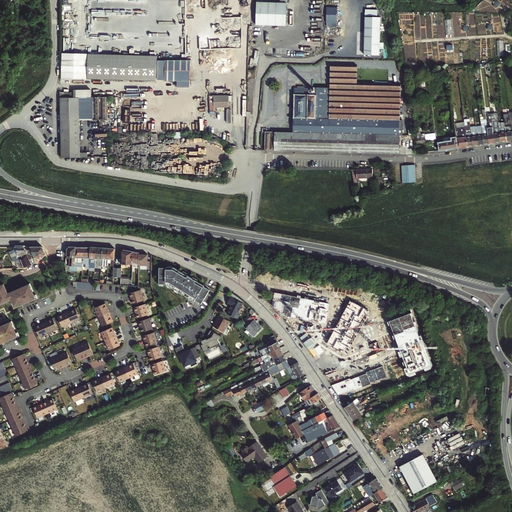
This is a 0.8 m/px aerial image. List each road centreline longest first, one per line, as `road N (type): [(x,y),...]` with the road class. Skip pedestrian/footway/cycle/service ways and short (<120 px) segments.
road 1 (tertiary): [(237,287),(286,334),(404,511)]
road 2 (residential): [(255,183),(259,156),(431,159),(511,149)]
road 3 (trunk): [(389,264),(129,215)]
road 4 (unclassified): [(255,183),(229,190),(60,163),(21,113)]
road 5 (unknown): [(53,79),(192,92),(209,72),(216,41)]
road 6 (residential): [(64,301),(115,297),(130,349),(52,383)]
road 7 (tertiary): [(52,240),(136,244),(226,280)]
road 8 (trunk): [(129,215),(28,188),(0,170)]
road 9 (trunk): [(129,215),(0,193)]
road 10 (unclassified): [(55,0),(53,79),(21,113)]
road 11 (tertiary): [(500,356),(511,481)]
road 12 (trunk): [(511,289),(389,264)]
road 13 (trunk): [(389,264),(470,296),(493,324)]
